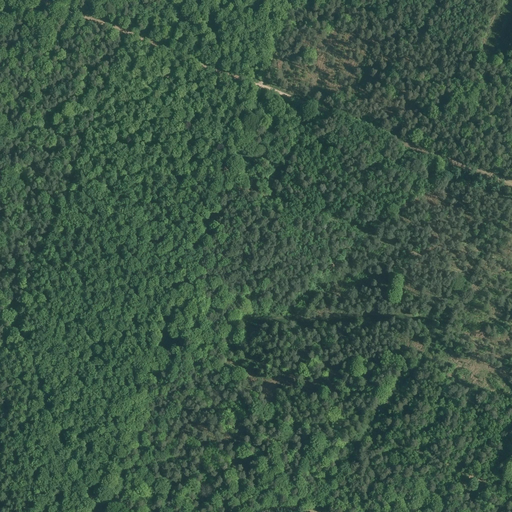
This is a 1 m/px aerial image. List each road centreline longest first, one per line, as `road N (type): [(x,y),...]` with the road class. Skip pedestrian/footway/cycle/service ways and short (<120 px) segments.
road 1 (track): [(264,87),(95,511)]
road 2 (track): [(264,87),(511,182)]
road 3 (track): [(107,511),(59,430),(0,289)]
road 4 (track): [(44,0),(264,87)]
